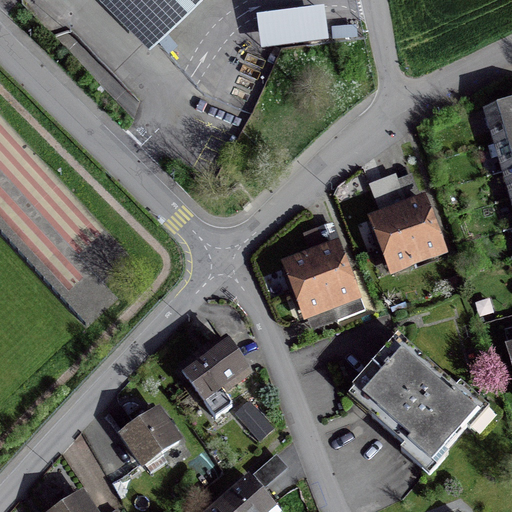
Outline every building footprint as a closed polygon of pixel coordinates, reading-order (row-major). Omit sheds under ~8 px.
[(117,0),(150,33),(163,20),(164,21),(185,0),(117,0)] [(327,11),(258,22),(263,52),(332,41),(327,11)] [(357,27),(332,29),(333,40),(358,38),(357,27)] [(501,172),(502,173),(502,174),(505,174),(508,186),(506,187),(511,208),(511,109),(485,117),(498,160),(500,159),(504,171),(501,172)] [(409,179),(397,183),(403,200),(415,196),(409,179)] [(421,205),(372,224),(381,249),(391,274),(440,255),(435,241),(430,230),(425,217),(421,205)] [(349,287),(344,275),(339,263),(334,250),(285,269),(295,294),(305,320),(354,301),(349,287)] [(455,390),(397,339),(351,391),(376,412),(370,419),(403,449),(399,453),(425,476),(466,429),(462,426),(480,405),(459,386),(455,390)] [(221,396),(247,376),(225,346),(197,365),(195,362),(180,373),(214,421),(230,409),(221,396)] [(155,413),(121,437),(143,468),(144,467),(143,465),(158,455),(159,456),(177,445),(155,413)] [(272,462),(248,482),(258,492),(281,472),(272,462)] [(258,492),(248,482),(223,504),(229,511),(265,511),(271,508),(258,492)] [(88,511),(79,498),(57,511),(88,511)]
